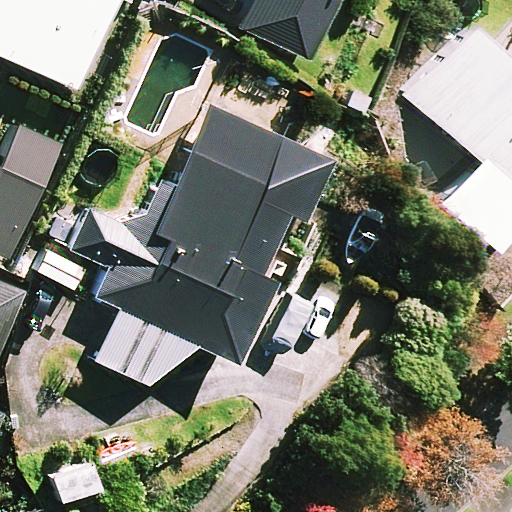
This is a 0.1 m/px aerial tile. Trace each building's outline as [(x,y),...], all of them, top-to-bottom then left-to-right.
[(0,0),(0,61),(70,92),(109,0),(0,0)] [(304,62),(332,0),(251,0),(237,31),(304,62)] [(511,74),(465,31),(403,100),(476,166),(439,207),(489,252),(511,227),(511,74)] [(139,387),(173,357),(185,363),(192,348),(225,362),(261,283),(243,275),(269,216),(286,223),(315,160),(200,108),(165,184),(152,179),(129,230),(85,209),(64,255),(101,271),(88,300),(110,310),(86,363),(139,387)] [(0,335),(17,294),(0,286),(0,335)] [(0,511),(23,511),(24,511),(8,481),(0,485),(0,511)]
